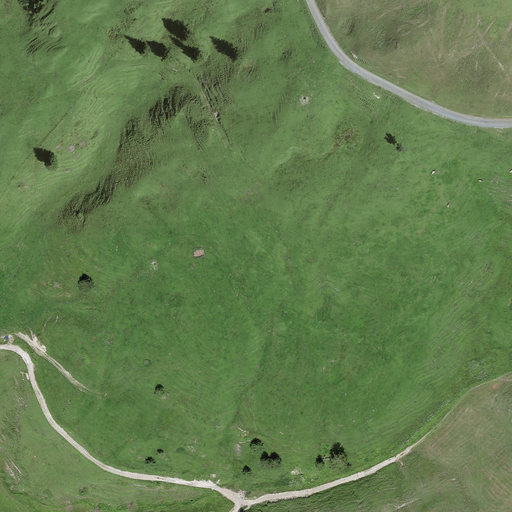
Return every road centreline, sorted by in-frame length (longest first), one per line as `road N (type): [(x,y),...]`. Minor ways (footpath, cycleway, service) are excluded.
road 1 (track): [(0,347),(23,355),(52,422),(95,463),(248,501)]
road 2 (track): [(248,501),(315,490),(377,467),(450,406)]
